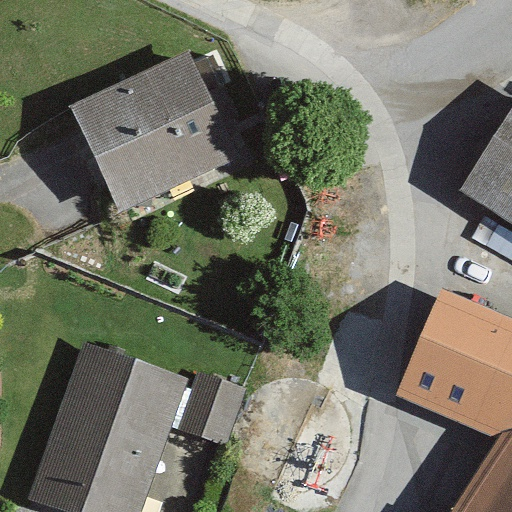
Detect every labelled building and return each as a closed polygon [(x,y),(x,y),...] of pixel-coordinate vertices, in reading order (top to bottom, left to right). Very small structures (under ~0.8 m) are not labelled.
[(189,49),(71,103),(119,208),(237,154),(189,49)] [(511,106),(467,182),(511,208),(511,106)] [(511,511),(511,337),(431,307),(393,395),(491,433),(447,511),(511,511)] [(138,511),(187,367),(84,333),(31,494),(85,511),(138,511)] [(235,440),(250,381),(197,367),(182,426),(235,440)]
